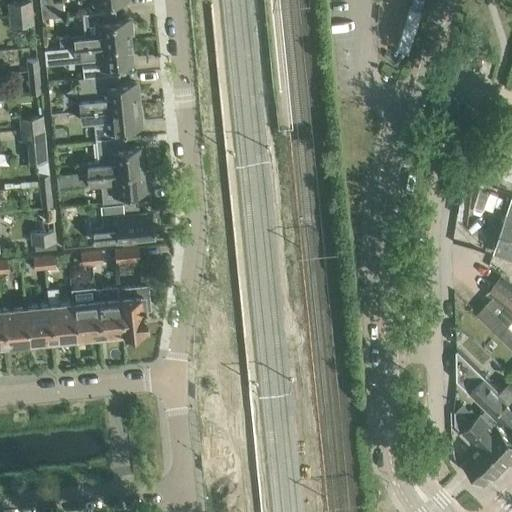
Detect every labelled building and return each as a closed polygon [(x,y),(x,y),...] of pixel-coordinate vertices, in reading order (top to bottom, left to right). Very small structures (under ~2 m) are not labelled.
[(8,14),(32,11),(31,0),(7,0),(8,2),(7,2),(8,14)] [(39,0),(41,17),(60,15),(63,14),(62,0),(52,1),(51,0),(39,0)] [(73,35),(58,36),(59,47),(74,46),(129,40),(128,33),(131,33),(129,18),(116,19),(115,9),(82,13),(81,13),(82,25),(83,33),(73,35)] [(32,11),(8,14),(10,25),(33,23),(32,11)] [(59,47),(53,48),(55,63),(87,60),(89,77),(118,73),(117,64),(131,62),(129,40),(74,46),(59,47)] [(27,69),(38,68),(37,58),(26,59),(27,69)] [(63,66),(46,68),(47,80),(64,78),(63,66)] [(38,68),(27,69),(29,93),(41,92),(38,68)] [(91,98),(79,99),(80,110),(135,104),(135,96),(137,96),(136,82),(119,84),(118,73),(89,77),(91,98)] [(135,104),(80,110),(81,121),(93,120),(95,140),(124,137),(123,127),(140,126),(139,112),(136,112),(135,104)] [(43,113),(18,116),(19,128),(21,128),(44,126),(43,113)] [(21,128),(19,128),(20,140),(45,137),(44,126),(21,128)] [(78,173),(74,174),(74,175),(86,173),(142,168),(140,146),(125,147),(124,137),(95,140),(97,162),(85,163),(85,164),(77,165),(78,173)] [(142,168),(86,173),(88,185),(102,183),(104,204),(136,200),(135,191),(146,189),(145,175),(143,176),(142,168)] [(11,183),(5,183),(5,188),(31,185),(38,184),(49,183),(48,173),(39,174),(38,174),(38,180),(23,180),(10,182),(11,183)] [(71,175),(56,176),(58,188),(72,186),(71,175)] [(49,183),(38,184),(39,187),(41,207),(52,205),(49,183)] [(511,256),(511,195),(511,196),(493,250),(511,256)] [(103,227),(91,228),(93,241),(128,238),(148,236),(148,228),(151,228),(149,212),(137,213),(136,200),(104,204),(101,204),(103,227)] [(34,250),(42,250),(56,248),(53,218),(40,219),(41,230),(29,231),(30,243),(34,243),(34,250)] [(113,247),(115,261),(139,259),(137,245),(113,247)] [(101,248),(90,249),(91,263),(103,262),(101,248)] [(91,263),(90,249),(79,250),(79,251),(80,264),(91,263)] [(43,254),(44,268),(55,267),(55,253),(43,254)] [(44,268),(43,254),(32,255),(32,269),(44,268)] [(0,258),(0,271),(8,271),(7,258),(0,258)] [(511,280),(502,273),(495,283),(511,296),(511,280)] [(491,297),(484,304),(511,330),(511,296),(495,283),(486,293),(491,297)] [(117,284),(94,287),(95,298),(98,334),(109,333),(109,337),(119,336),(119,332),(122,332),(117,288),(117,284)] [(93,285),(70,287),(71,300),(75,340),(89,339),(88,335),(98,334),(95,298),(94,287),(93,285)] [(117,288),(122,332),(127,331),(127,335),(137,334),(137,330),(146,329),(144,307),(148,307),(146,285),(117,288)] [(71,300),(60,302),(58,286),(46,287),(48,303),(51,339),(62,338),(62,342),(75,340),(71,300)] [(48,303),(24,305),(28,345),(42,344),(41,340),(51,339),(48,303)] [(511,330),(484,304),(476,313),(511,347),(511,330)] [(24,305),(1,308),(4,343),(15,342),(15,346),(28,345),(24,305)] [(456,379),(486,408),(485,409),(500,424),(504,420),(511,428),(511,384),(508,380),(499,390),(458,349),(457,350),(456,350),(456,379)] [(455,411),(462,414),(486,438),(484,439),(490,446),(487,449),(503,465),(511,456),(511,440),(498,426),(500,424),(485,409),(479,415),(469,406),(467,408),(463,403),(455,411),(454,411),(455,411)] [(455,414),(455,424),(462,432),(477,446),(470,454),(473,456),(464,465),(466,466),(482,482),(490,473),(493,476),(503,465),(487,449),(490,446),(484,439),(486,438),(462,414),(455,411),(455,414)]
